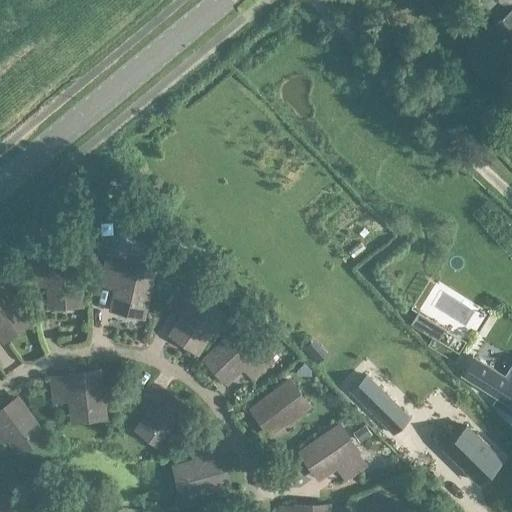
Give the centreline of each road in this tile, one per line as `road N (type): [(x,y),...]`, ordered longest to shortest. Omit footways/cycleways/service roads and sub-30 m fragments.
road 1 (unclassified): [(0,389),(48,360),(80,352),(162,365),(202,391),(240,448),(249,511)]
road 2 (secondary): [(0,184),(221,0)]
road 3 (unclassified): [(511,193),(306,0)]
